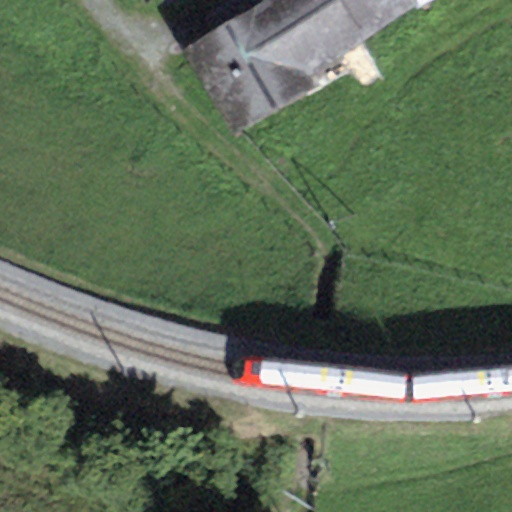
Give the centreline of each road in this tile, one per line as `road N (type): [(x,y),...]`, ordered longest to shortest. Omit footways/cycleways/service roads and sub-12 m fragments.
road 1 (primary): [(348,511),(53,0)]
road 2 (track): [(301,467),(332,258),(317,229),(96,0)]
road 3 (track): [(511,446),(318,481),(301,467),(295,511)]
